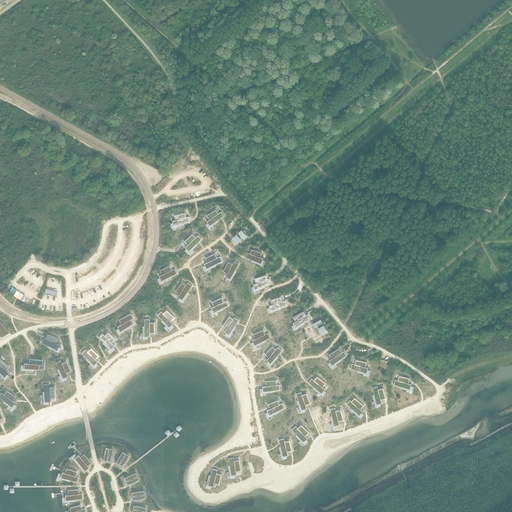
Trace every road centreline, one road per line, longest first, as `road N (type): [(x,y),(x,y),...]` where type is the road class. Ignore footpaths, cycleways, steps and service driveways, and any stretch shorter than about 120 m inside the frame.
road 1 (track): [(511,7),(254,220)]
road 2 (track): [(258,227),(511,20)]
road 3 (track): [(511,187),(495,214),(325,174),(294,270)]
road 4 (track): [(511,200),(350,337)]
road 5 (track): [(407,82),(314,163)]
